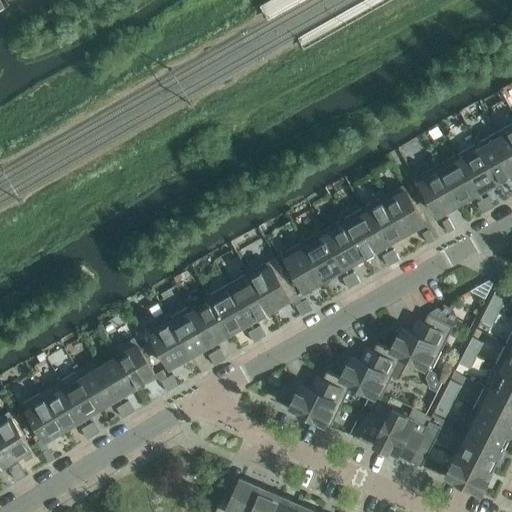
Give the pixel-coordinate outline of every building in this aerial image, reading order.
[(511,116),(511,117),(511,123),(497,132),(511,159),(511,116)] [(479,142),(476,137),(474,138),(498,181),(511,173),(511,159),(497,132),(479,142)] [(472,139),(475,145),(457,154),(479,193),(498,181),(474,138),(472,139)] [(440,164),(437,159),(434,160),(459,204),(479,193),(457,154),(440,164)] [(417,177),(438,215),(459,204),(434,160),(432,162),(435,167),(417,177)] [(424,223),(403,185),(385,195),(382,190),(379,191),(404,235),(424,223)] [(377,193),(380,198),(363,208),(384,246),(404,235),(379,191),(377,193)] [(494,207),(488,196),(482,200),(488,210),(494,207)] [(477,203),(483,213),(488,210),(482,200),(477,203)] [(345,218),(342,213),(340,214),(364,257),(384,246),(363,208),(345,218)] [(337,215),(340,220),(323,230),(344,268),(364,257),(340,214),(337,215)] [(448,233),(454,229),(448,219),(442,222),(448,233)] [(305,240),(302,235),(300,236),(325,280),(344,268),(323,230),(305,240)] [(428,244),(434,240),(428,230),(422,233),(428,244)] [(283,253),(304,291),(325,280),(300,236),(298,238),(301,243),(283,253)] [(400,260),(394,249),(388,253),(394,263),(400,260)] [(382,256),(388,266),(394,263),(388,253),(382,256)] [(290,299),(269,261),(250,271),(247,266),(245,268),(270,311),(290,299)] [(243,269),(246,274),(228,284),(250,322),(270,311),(245,268),(243,269)] [(360,282),(354,272),(348,275),(354,286),(360,282)] [(343,278),(349,289),(354,286),(348,275),(343,278)] [(489,280),(472,290),(485,298),(493,283),(489,280)] [(211,294),(208,289),(205,290),(230,333),(250,322),(228,284),(211,294)] [(203,291),(206,297),(189,307),(210,345),(230,333),(205,290),(203,291)] [(505,300),(494,294),(487,307),(498,313),(505,300)] [(313,309),(307,299),(301,302),(307,313),(313,309)] [(295,305),(301,316),(307,313),(301,302),(295,305)] [(437,307),(428,314),(453,326),(457,319),(452,309),(444,304),(441,309),(437,307)] [(171,317),(168,311),(166,313),(190,356),(210,345),(189,307),(171,317)] [(481,320),(491,326),(498,313),(487,307),(481,320)] [(148,329),(170,367),(190,356),(166,313),(163,314),(166,319),(148,329)] [(411,332),(403,328),(399,336),(398,336),(391,349),(403,355),(402,356),(409,359),(430,370),(431,370),(453,326),(428,314),(424,323),(417,320),(411,332)] [(266,336),(259,326),(254,329),(260,339),(266,336)] [(248,332),(254,343),(260,339),(254,329),(248,332)] [(483,343),(472,337),(465,350),(476,356),(483,343)] [(156,375),(133,338),(115,348),(112,343),(110,344),(113,350),(112,350),(117,357),(136,387),(156,375)] [(341,377),(340,378),(352,384),(381,399),(392,375),(399,379),(409,359),(402,356),(403,355),(391,349),(378,342),(373,351),(367,348),(361,360),(353,356),(349,364),(347,364),(341,377)] [(511,346),(506,344),(495,365),(511,373),(511,346)] [(226,359),(220,348),(214,351),(220,362),(226,359)] [(459,363),(470,369),(476,356),(465,350),(459,363)] [(208,355),(214,365),(220,362),(214,351),(208,355)] [(117,357),(101,367),(100,367),(118,398),(136,387),(117,357)] [(80,369),(77,364),(75,365),(100,408),(118,398),(100,367),(101,367),(96,360),(80,369)] [(73,366),(76,372),(61,381),(83,419),(100,408),(75,365),(73,366)] [(511,373),(495,365),(484,387),(511,400),(511,373)] [(330,427),(352,384),(340,378),(341,377),(327,370),(323,379),(316,376),(310,388),(302,384),(298,393),(297,392),(288,409),(305,416),(306,415),(330,427)] [(430,370),(426,377),(430,388),(437,392),(444,377),(431,370),(430,370)] [(179,385),(173,374),(167,378),(173,388),(179,385)] [(161,381),(167,391),(173,388),(167,378),(161,381)] [(461,385),(450,380),(444,393),(454,399),(461,385)] [(45,390),(42,385),(40,386),(65,429),(83,419),(61,381),(45,390)] [(23,403),(45,441),(65,429),(40,386),(38,387),(41,393),(23,403)] [(473,409),(479,411),(511,427),(511,400),(484,387),(473,409)] [(437,406),(448,412),(454,399),(444,393),(437,406)] [(134,411),(128,401),(122,404),(128,415),(134,411)] [(116,408),(123,418),(128,415),(122,404),(116,408)] [(427,426),(392,409),(374,444),(389,451),(389,450),(410,461),(422,435),(427,426)] [(511,432),(511,427),(479,411),(468,432),(503,450),(511,432)] [(31,449),(8,412),(0,417),(0,444),(11,461),(31,449)] [(441,427),(429,421),(427,426),(422,435),(434,441),(441,427)] [(99,432),(93,422),(87,425),(93,436),(99,432)] [(81,429),(88,439),(93,436),(87,425),(81,429)] [(503,450),(468,432),(457,454),(492,471),(503,450)] [(434,441),(422,435),(410,461),(421,466),(434,441)] [(0,467),(11,461),(0,444),(0,467)] [(48,448),(42,452),(49,462),(55,459),(48,448)] [(446,476),(481,494),(492,471),(457,454),(446,476)] [(18,463),(9,468),(13,475),(22,469),(18,463)] [(17,481),(26,475),(22,469),(13,475),(17,481)] [(222,499),(216,511),(250,511),(261,488),(240,480),(230,503),(222,499)] [(261,488),(250,511),(274,511),(281,497),(261,488)] [(281,497),(274,511),(297,511),(300,506),(281,497)]
